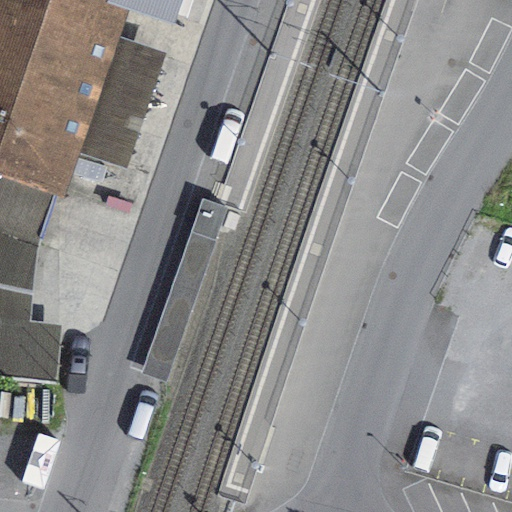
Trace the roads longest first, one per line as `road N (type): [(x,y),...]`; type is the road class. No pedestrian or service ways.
road 1 (residential): [(57,511),(98,378),(243,0)]
road 2 (unclassified): [(339,511),(401,304),(434,231),(511,107)]
